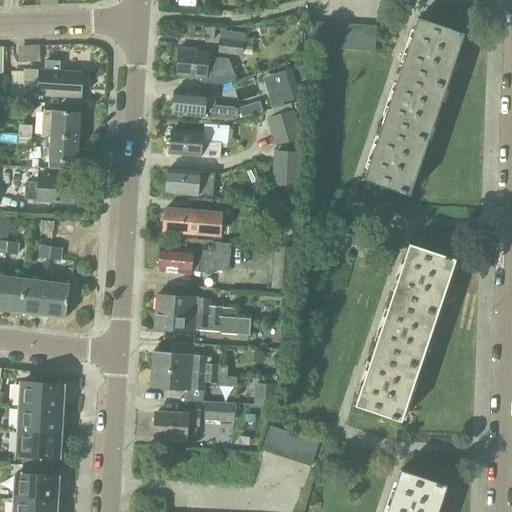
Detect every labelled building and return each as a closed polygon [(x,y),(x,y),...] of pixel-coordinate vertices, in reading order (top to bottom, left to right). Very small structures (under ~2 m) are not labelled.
[(399,74),(444,89),(463,35),(417,20),(399,74)] [(310,48),(322,49),(324,24),(312,24),(310,48)] [(336,25),(324,24),(322,49),(334,50),(336,25)] [(348,26),(336,25),(334,50),(347,51),(348,26)] [(361,27),(348,26),(347,51),(359,52),(361,27)] [(375,28),(361,27),(359,52),(374,53),(375,28)] [(219,39),(219,45),(218,54),(242,57),(242,55),(252,55),(253,39),(244,39),(244,42),(219,39)] [(235,77),(228,59),(218,58),(207,57),(207,54),(195,53),(195,50),(179,48),(176,76),(196,78),(201,79),(201,83),(219,84),(233,78),(235,77)] [(24,71),(23,81),(22,96),(79,99),(80,74),(59,72),(60,63),(45,62),(45,72),(39,71),(24,71)] [(299,65),(270,75),(280,103),(300,96),(296,82),(304,79),(299,65)] [(381,127),(426,142),(444,89),(399,74),(381,127)] [(174,92),(172,115),(225,120),(226,109),(204,106),(205,95),(174,92)] [(248,106),(251,115),(263,112),(259,102),(248,106)] [(47,137),(77,139),(78,114),(43,112),(41,137),(47,137)] [(296,112),(268,120),(276,147),(304,139),(296,112)] [(18,126),(18,135),(31,136),(31,127),(18,126)] [(381,127),(363,180),(408,196),(426,142),(381,127)] [(171,131),(169,154),(219,159),(220,144),(201,142),(202,134),(171,131)] [(18,135),(17,137),(17,144),(18,144),(30,145),(31,136),(18,135)] [(75,164),(77,139),(47,137),(46,149),(50,150),(50,162),(75,164)] [(302,153),(275,153),(275,187),(302,187),(302,153)] [(168,171),(166,194),(212,198),(214,175),(168,171)] [(25,184),(24,200),(36,201),(36,202),(73,205),(75,179),(38,177),(37,185),(25,184)] [(222,215),(196,213),(164,210),(163,232),(194,234),(220,236),(222,215)] [(255,223),(267,224),(288,225),(289,211),(268,211),(257,210),(255,223)] [(7,243),(5,254),(16,256),(17,244),(7,243)] [(160,248),(159,272),(190,275),(190,272),(212,274),(212,271),(228,272),(230,244),(213,243),(212,252),(160,248)] [(273,246),(271,288),(296,290),(298,247),(273,246)] [(408,246),(390,300),(436,315),(454,261),(408,246)] [(38,258),(49,260),(50,248),(39,247),(38,258)] [(50,248),(49,260),(59,261),(61,249),(50,248)] [(2,277),(0,293),(0,311),(20,314),(24,280),(2,277)] [(24,280),(20,314),(42,317),(46,283),(24,280)] [(69,286),(46,283),(42,317),(65,320),(69,286)] [(156,313),(238,319),(239,310),(209,308),(209,300),(157,296),(156,313)] [(418,368),(436,315),(390,300),(373,353),(418,368)] [(207,330),(237,332),(249,332),(250,319),(238,319),(156,313),(155,330),(194,332),(194,331),(206,332),(207,330)] [(400,421),(418,368),(373,353),(355,406),(400,421)] [(217,375),(217,366),(206,365),(206,358),(153,354),(152,372),(217,375)] [(151,388),(183,390),(182,401),(201,402),(201,391),(204,391),(204,383),(216,384),(217,375),(152,372),(151,388)] [(22,383),(20,408),(62,411),(63,397),(61,397),(61,385),(22,383)] [(254,384),(254,405),(276,406),(277,384),(254,384)] [(205,404),(204,421),(232,423),(233,406),(205,404)] [(19,432),(61,434),(62,421),(59,421),(60,411),(62,411),(20,408),(19,432)] [(155,415),(153,439),(185,441),(186,426),(197,427),(198,413),(183,412),(182,416),(155,415)] [(262,452),(274,456),(282,432),(269,428),(262,452)] [(19,432),(17,457),(22,457),(53,459),(57,459),(58,447),(60,448),(61,434),(19,432)] [(282,432),(274,456),(286,460),(293,436),(282,432)] [(293,436),(286,460),(298,464),(306,440),(293,436)] [(298,464),(310,468),(318,444),(306,440),(298,464)] [(52,468),(53,459),(22,457),(22,466),(52,468)] [(52,476),(52,468),(22,466),(21,475),(52,476)] [(386,511),(437,511),(446,487),(400,472),(386,511)] [(16,474),(15,500),(57,502),(58,488),(55,488),(56,477),(16,474)] [(57,502),(15,500),(14,511),(54,511),(55,502),(57,503),(57,502)]
